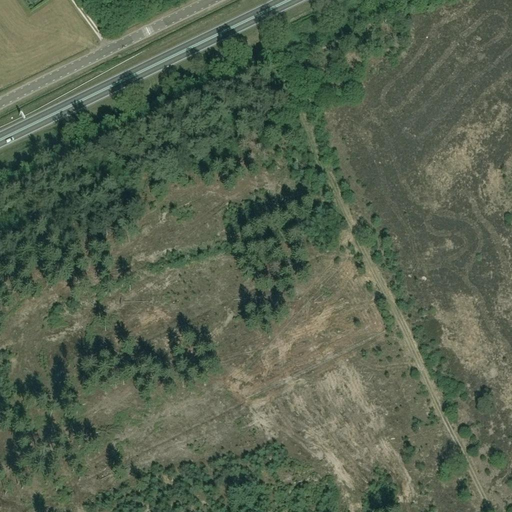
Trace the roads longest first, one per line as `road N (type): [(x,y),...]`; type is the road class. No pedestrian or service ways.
road 1 (track): [(489,511),(259,34)]
road 2 (trunk): [(0,141),(289,0)]
road 3 (unclassified): [(0,109),(213,0)]
